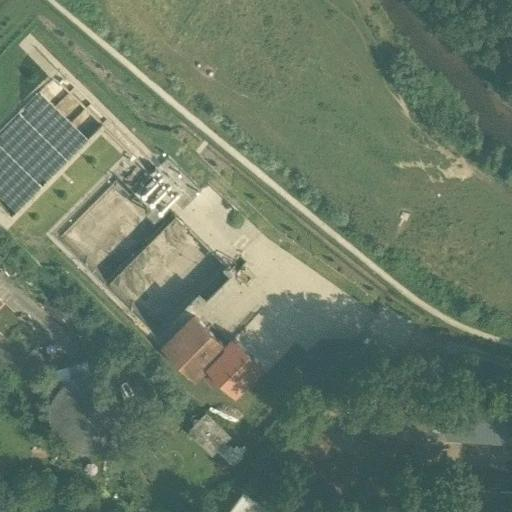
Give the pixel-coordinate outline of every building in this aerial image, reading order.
[(194,319),(163,349),(194,380),(224,349),(194,319)] [(87,374),(80,376),(75,377),(71,379),(67,381),(63,384),(59,388),(56,393),(53,398),(52,400),(51,403),(51,406),(51,410),(50,414),(51,417),(52,421),(53,425),(54,428),(56,433),(60,437),(64,441),(69,445),(75,447),(82,449),(89,450),(97,448),(102,447),(106,445),(110,442),(113,440),(116,436),(120,431),(123,426),(124,423),(125,419),(125,415),(125,410),(125,405),(124,403),(123,400),(122,396),(119,392),(116,387),(113,384),(110,382),(105,379),(100,377),(95,375),(87,374)] [(226,437),(205,417),(190,432),(211,452),(226,437)] [(466,472),(452,471),(452,483),(447,482),(445,511),(511,511),(511,488),(476,486),(476,484),(465,483),(466,472)] [(259,502),(244,490),(227,511),(288,511),(280,506),(281,505),(274,500),(273,501),(268,497),(263,504),(259,502)] [(259,502),(263,504),(268,497),(264,494),(259,502)]
